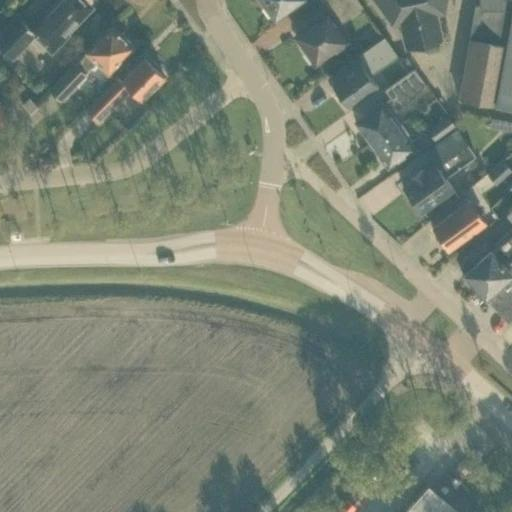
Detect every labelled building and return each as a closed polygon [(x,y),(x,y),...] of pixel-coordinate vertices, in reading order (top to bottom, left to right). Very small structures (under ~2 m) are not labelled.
[(18,17),(0,34),(0,45),(12,57),(34,35),(53,52),(71,34),(67,31),(91,6),(88,3),(87,0),(57,0),(30,29),(18,17)] [(296,0),(263,0),(266,4),(263,6),(270,15),(273,13),(275,16),(296,0)] [(335,25),(360,6),(355,0),(321,0),(330,11),(296,35),(306,50),(304,51),(311,61),(313,59),(315,62),(346,39),(335,25)] [(373,0),(389,23),(397,21),(403,48),(448,39),(443,12),(444,0),(373,0)] [(511,0),(480,0),(480,7),(474,7),(468,42),(469,42),(458,101),(511,110),(511,0)] [(111,26),(86,52),(76,64),(74,62),(49,89),(60,100),(86,74),(85,73),(96,61),(107,72),(133,46),(131,45),(130,42),(127,39),(124,38),(111,26)] [(367,72),(380,63),(372,53),(358,63),(359,63),(331,84),(341,97),(339,99),(345,108),(377,84),(367,72)] [(141,100),(164,77),(144,57),(122,80),(118,77),(85,110),(97,122),(130,89),(141,100)] [(400,122),(394,113),(405,105),(402,102),(426,84),(414,68),(385,89),(390,97),(382,103),(381,102),(355,121),(371,143),(400,122)] [(456,127),(448,117),(428,131),(435,142),(456,127)] [(412,139),(400,122),(371,143),(388,166),(413,148),(415,151),(431,140),(424,130),(412,139)] [(422,167),(410,176),(412,179),(402,186),(420,211),(452,187),(445,177),(475,154),(456,128),(425,150),(435,163),(425,170),(422,167)] [(511,170),(502,160),(487,173),(496,183),(511,170)] [(468,190),(476,200),(492,187),(484,177),(468,190)] [(445,246),(447,249),(474,229),(473,229),(483,222),(466,197),(455,204),(457,207),(446,215),(446,218),(432,228),(438,237),(438,240),(441,245),(445,246)] [(511,208),(506,213),(511,219),(511,232),(491,251),(490,251),(462,276),(471,286),(473,284),(485,296),(507,320),(511,315),(511,208)] [(403,511),(458,511),(427,484),(403,511)]
